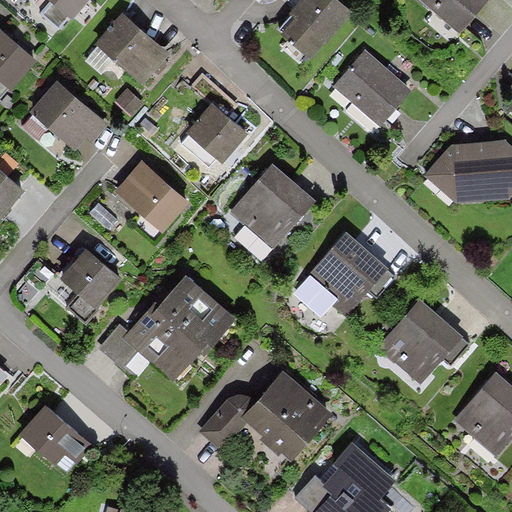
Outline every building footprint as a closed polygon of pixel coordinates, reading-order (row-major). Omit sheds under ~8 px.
[(58,34),(86,0),(42,0),(44,2),(34,14),(58,34)] [(346,16),(329,0),(300,0),(273,29),(304,59),(346,16)] [(485,0),(410,0),(452,40),(488,2),(485,0)] [(88,44),(140,87),(166,56),(114,13),(88,44)] [(39,61),(0,26),(0,84),(11,94),(39,61)] [(410,92),(357,53),(328,91),(381,131),(410,92)] [(56,80),(23,117),(71,161),(104,124),(56,80)] [(511,82),(504,93),(511,99),(511,101),(503,113),(511,120),(511,82)] [(112,100),(126,115),(136,105),(123,91),(112,100)] [(247,133),(211,104),(182,139),(219,168),(247,133)] [(511,158),(511,155),(498,143),(445,147),(423,180),(455,206),(509,200),(511,195),(511,158)] [(138,162),(111,197),(162,236),(189,201),(138,162)] [(271,257),(316,204),(268,164),(222,217),(271,257)] [(0,222),(27,191),(0,168),(0,222)] [(400,283),(341,235),(308,275),(338,299),(329,310),(344,322),(365,297),(379,309),(400,283)] [(121,280),(85,248),(56,280),(93,312),(121,280)] [(181,274),(149,308),(198,354),(230,321),(181,274)] [(470,344),(415,301),(372,356),(418,392),(439,365),(448,372),(470,344)] [(198,354),(149,308),(133,325),(125,318),(96,348),(132,383),(149,365),(170,384),(198,354)] [(253,400),(235,387),(197,437),(222,455),(243,427),(291,462),(331,408),(278,368),(253,400)] [(446,421),(491,459),(511,433),(511,390),(489,371),(446,421)] [(97,436),(49,397),(22,430),(71,469),(97,436)] [(393,480),(352,444),(314,486),(327,497),(313,511),(392,511),(377,498),(393,480)] [(118,511),(163,511),(121,501),(118,511)]
